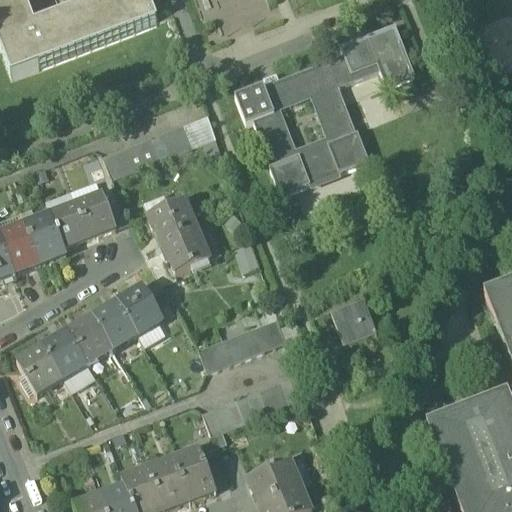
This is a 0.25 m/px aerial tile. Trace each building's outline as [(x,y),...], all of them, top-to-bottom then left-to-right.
[(0,0),(0,52),(10,79),(157,22),(148,0),(0,0)] [(343,63),(277,89),(266,93),(264,94),(263,93),(235,103),(246,132),(253,129),(271,174),(269,175),(280,203),(310,191),(309,189),(295,157),(279,117),(310,105),(326,145),(338,178),(338,180),(368,168),(357,140),(355,141),(343,110),(385,93),(386,95),(414,84),(394,34),(340,55),(343,63)] [(263,84),(266,93),(277,89),(274,80),(263,84)] [(207,123),(195,128),(204,150),(215,146),(207,123)] [(202,151),(204,150),(195,128),(183,133),(192,155),(202,151)] [(180,160),(192,155),(183,133),(172,137),(180,160)] [(169,164),(180,160),(172,137),(160,142),(169,164)] [(157,169),(169,164),(160,142),(149,146),(157,169)] [(338,178),(326,145),(295,157),(309,189),(338,178)] [(146,173),(157,169),(149,146),(137,151),(146,173)] [(204,150),(202,151),(208,169),(222,164),(215,146),(204,150)] [(134,178),(146,173),(137,151),(126,155),(134,178)] [(123,182),(134,178),(126,155),(114,160),(123,182)] [(111,187),(123,182),(114,160),(103,164),(111,187)] [(95,190),(70,200),(75,213),(100,203),(95,190)] [(50,223),(75,213),(70,200),(45,209),(50,223)] [(100,203),(75,213),(89,246),(116,236),(111,223),(102,202),(100,203)] [(142,212),(147,224),(169,215),(164,203),(142,212)] [(157,238),(162,249),(195,235),(185,209),(169,215),(147,224),(154,240),(157,238)] [(50,223),(51,224),(63,256),(89,246),(75,213),(50,223)] [(124,218),(111,223),(116,236),(129,231),(124,218)] [(0,243),(0,244),(25,234),(21,222),(0,230),(0,243)] [(51,224),(25,234),(40,271),(65,262),(63,256),(51,224)] [(25,234),(0,244),(15,281),(40,271),(25,234)] [(210,269),(195,235),(162,249),(170,268),(169,268),(176,283),(210,269)] [(0,243),(0,287),(15,282),(15,281),(0,244),(0,243)] [(260,276),(252,252),(233,259),(241,282),(260,276)] [(511,511),(511,289),(484,300),(511,372),(511,411),(507,399),(427,431),(458,511),(511,511)] [(142,295),(117,310),(137,344),(158,331),(162,329),(142,295)] [(112,359),(137,344),(117,310),(92,325),(112,359)] [(331,325),(344,358),(377,345),(364,312),(331,325)] [(87,373),(112,359),(92,325),(67,340),(87,373)] [(278,328),(266,332),(274,355),(286,350),(278,328)] [(158,331),(137,344),(143,355),(165,342),(158,331)] [(263,359),(274,355),(266,332),(255,337),(263,359)] [(252,363),(263,359),(255,337),(243,341),(252,363)] [(63,388),(87,373),(67,340),(43,355),(63,388)] [(241,368),(252,363),(243,341),(232,345),(241,368)] [(229,372),(241,368),(232,345),(221,350),(229,372)] [(218,377),(229,372),(221,350),(209,354),(218,377)] [(207,381),(218,377),(209,354),(198,359),(207,381)] [(37,404),(63,388),(43,355),(17,370),(37,404)] [(87,373),(63,388),(71,402),(95,387),(87,373)] [(311,379),(298,384),(306,407),(319,402),(311,379)] [(298,384),(281,391),(290,413),(306,407),(298,384)] [(281,391),(270,395),(279,418),(290,413),(281,391)] [(268,422),(279,418),(270,395),(259,399),(268,422)] [(256,426),(268,422),(259,399),(248,404),(256,426)] [(245,431),(256,426),(248,404),(236,408),(245,431)] [(234,435),(245,431),(236,408),(225,413),(234,435)] [(225,413),(214,417),(223,439),(234,435),(225,413)] [(211,444),(223,439),(214,417),(202,422),(211,444)] [(201,461),(175,472),(189,509),(216,499),(201,461)] [(248,486),(259,511),(295,497),(285,471),(248,486)] [(161,511),(181,511),(189,509),(175,472),(149,481),(161,511)] [(131,511),(161,511),(149,481),(124,491),(127,499),(131,511)] [(301,511),(295,497),(259,511),(258,511),(301,511)] [(131,511),(127,499),(102,508),(102,511),(131,511)]
